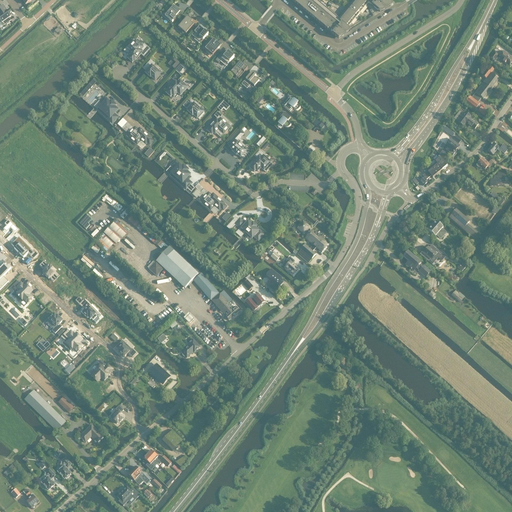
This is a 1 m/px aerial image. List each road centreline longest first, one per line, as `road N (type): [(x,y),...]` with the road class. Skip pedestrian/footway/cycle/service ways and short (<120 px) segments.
road 1 (unclassified): [(145,433),(331,270),(359,201),(341,170)]
road 2 (residential): [(118,73),(253,195),(282,182),(320,187),(341,170)]
road 3 (residential): [(7,253),(114,354),(116,382),(145,433)]
road 4 (primary): [(365,160),(368,200),(359,234),(291,356)]
road 5 (primary): [(174,511),(291,356)]
road 6 (residential): [(280,0),(338,48),(413,0)]
road 7 (tertiary): [(461,0),(333,94)]
road 8 (primary): [(291,356),(374,231)]
road 9 (unclassified): [(411,198),(480,148),(511,98)]
road 10 (primary): [(419,140),(485,18)]
road 11 (primary): [(485,18),(411,135)]
